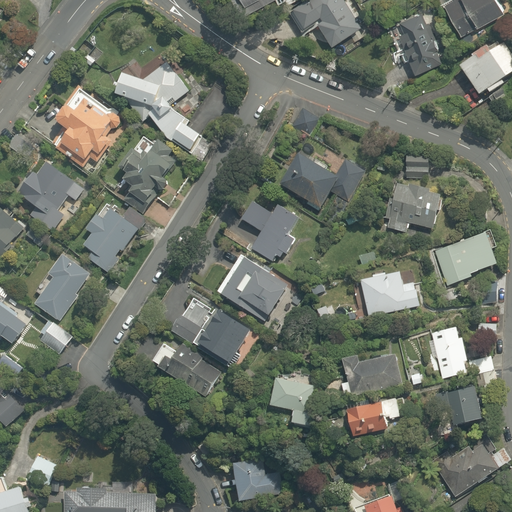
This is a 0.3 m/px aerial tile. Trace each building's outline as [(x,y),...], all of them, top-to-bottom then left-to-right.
[(243,0),(252,14),(277,0),(243,0)] [(321,25),(333,44),(361,26),(345,0),(310,0),(291,12),(303,31),(310,27),(312,31),(321,25)] [(508,11),(502,0),(449,0),(446,2),(461,34),(508,11)] [(436,50),(441,48),(427,23),(420,11),(397,25),(405,38),(400,40),(405,49),(396,54),(401,64),(408,60),(417,75),(424,71),(442,61),(436,50)] [(511,73),(511,49),(507,42),(502,45),(499,40),(489,47),(487,44),(464,59),(466,61),(460,65),(480,96),(489,90),(491,94),(506,84),(503,80),(511,73)] [(144,79),(125,73),(117,96),(126,99),(144,124),(152,118),(169,143),(175,139),(192,148),(200,134),(190,128),(173,103),(189,92),(167,62),(144,79)] [(127,121),(77,89),(57,120),(74,131),(64,146),(95,166),(104,151),(106,152),(127,121)] [(170,157),(174,153),(160,142),(146,159),(134,149),(129,155),(119,167),(128,174),(124,179),(134,188),(125,198),(145,215),(168,188),(166,186),(169,183),(164,178),(176,163),(170,157)] [(337,175),(303,154),(282,187),(334,220),(365,171),(346,159),(337,175)] [(432,158),(406,157),(405,177),(431,178),(432,158)] [(47,160),(19,195),(52,220),(68,199),(76,205),(87,191),(79,185),(47,160)] [(432,231),(441,198),(430,194),(431,189),(413,184),(411,189),(396,185),(387,219),(390,220),(388,229),(407,234),(409,225),(432,231)] [(265,208),(255,201),(242,220),(263,233),(253,248),(273,262),(277,256),(281,258),(284,254),(288,256),(291,251),(299,239),(290,233),(300,218),(271,200),(265,208)] [(0,257),(25,230),(0,206),(0,257)] [(107,219),(98,213),(88,227),(96,232),(85,248),(94,254),(89,261),(108,275),(113,268),(124,252),(146,221),(131,210),(125,218),(113,210),(107,219)] [(473,274),(500,265),(490,234),(435,252),(446,287),(474,278),(473,274)] [(246,253),(219,293),(265,324),(292,284),(246,253)] [(68,265),(70,261),(64,257),(60,263),(51,277),(55,279),(36,309),(60,324),(88,281),(85,279),(89,273),(76,264),(73,269),(68,265)] [(413,269),(362,280),(370,317),(420,307),(413,269)] [(4,338),(16,345),(31,322),(0,302),(0,344),(2,341),(4,338)] [(254,335),(223,313),(201,345),(233,366),(254,335)] [(74,340),(50,324),(39,340),(63,356),(74,340)] [(467,366),(476,364),(468,336),(460,338),(457,328),(432,336),(444,380),(469,373),(467,366)] [(172,338),(154,364),(206,400),(224,375),(172,338)] [(349,381),(342,383),(346,399),(402,384),(395,356),(361,365),(359,357),(344,360),(349,381)] [(284,375),(277,373),(271,407),(294,411),(291,422),(309,426),(311,415),(318,382),(312,380),(313,375),(285,370),(284,375)] [(0,416),(9,422),(20,402),(7,394),(11,386),(0,379),(0,416)] [(443,396),(454,429),(485,419),(474,386),(443,396)] [(399,398),(346,411),(352,438),(405,425),(399,398)] [(456,460),(452,453),(434,464),(455,499),(501,471),(484,443),(456,460)] [(278,455),(234,462),(241,503),(285,496),(278,455)] [(112,487),(78,485),(78,492),(66,491),(64,511),(157,511),(159,496),(134,495),(135,483),(112,482),(112,487)] [(0,511),(28,511),(21,486),(0,492),(0,511)] [(400,511),(393,495),(354,510),(355,511),(400,511)]
